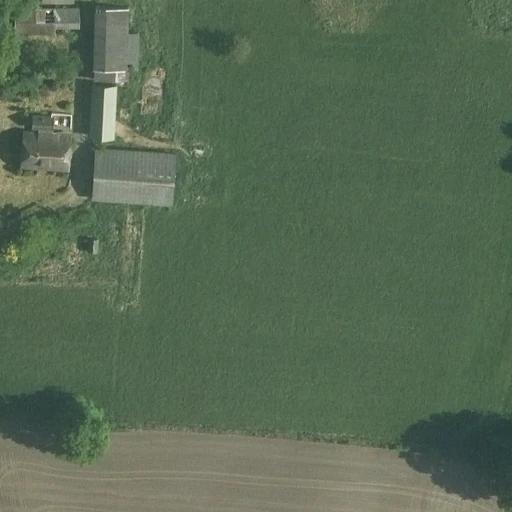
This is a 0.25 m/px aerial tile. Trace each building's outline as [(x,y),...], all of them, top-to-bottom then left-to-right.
[(129,7),(95,6),(93,68),(95,68),(94,81),(116,81),(116,85),(130,86),(131,70),(138,70),(140,32),(128,32),(129,7)] [(78,28),(78,7),(15,9),(15,35),(55,34),(55,29),(78,28)] [(117,86),(113,86),(92,84),(89,137),(114,138),(117,86)] [(54,116),(32,114),(31,129),(53,130),(54,116)] [(24,133),(22,166),(68,169),(70,135),(24,133)] [(95,147),(91,200),(172,205),(176,153),(95,147)]
